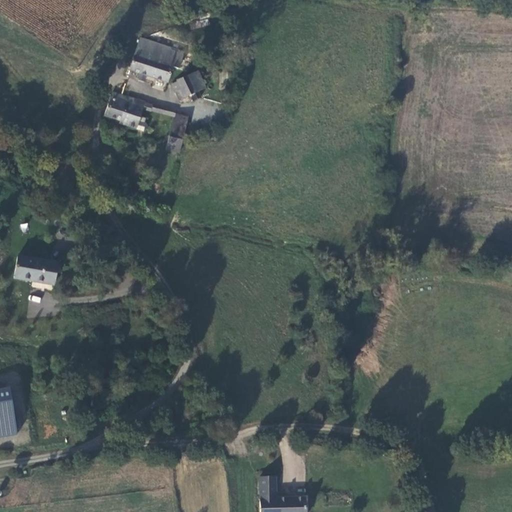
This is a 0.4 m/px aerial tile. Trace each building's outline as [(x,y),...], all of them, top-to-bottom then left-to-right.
[(194,28),(209,24),(208,19),(193,23),(194,28)] [(180,68),(185,51),(141,38),(129,71),(168,85),(173,66),(180,68)] [(196,73),(186,78),(194,95),(196,94),(203,90),(196,73)] [(191,102),(198,99),(196,94),(194,95),(186,78),(171,84),(178,101),(179,100),(190,98),(191,102)] [(136,129),(141,116),(144,107),(145,103),(146,102),(111,91),(103,117),(120,122),(119,124),(136,129)] [(177,115),(170,137),(183,140),(188,118),(177,115)] [(146,118),(141,116),(136,129),(143,132),(146,130),(147,126),(145,123),(146,118)] [(183,140),(170,137),(167,149),(180,153),(183,140)] [(35,280),(55,283),(58,263),(18,257),(15,279),(35,282),(35,280)] [(0,439),(17,437),(11,389),(0,390),(0,439)] [(253,483),(253,502),(269,502),(269,482),(253,483)] [(269,502),(253,502),(253,511),(298,511),(298,503),(269,504),(269,502)]
